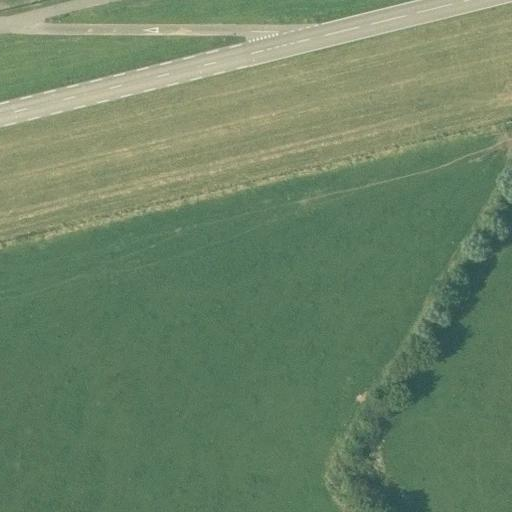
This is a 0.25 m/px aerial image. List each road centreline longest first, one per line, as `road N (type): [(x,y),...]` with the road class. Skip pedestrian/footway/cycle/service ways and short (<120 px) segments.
road 1 (tertiary): [(0,114),(302,38)]
road 2 (unclassified): [(302,38),(0,28)]
road 3 (tertiary): [(302,38),(461,0)]
